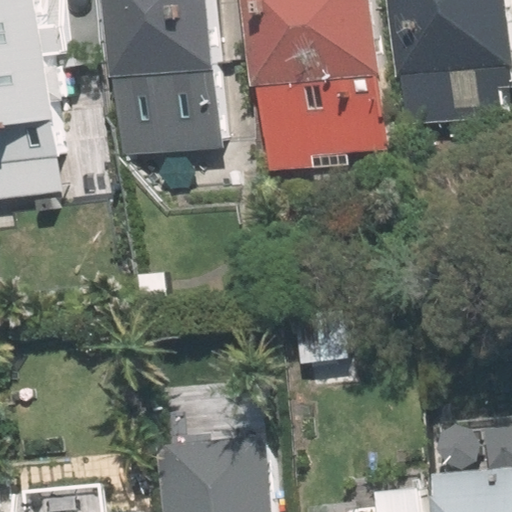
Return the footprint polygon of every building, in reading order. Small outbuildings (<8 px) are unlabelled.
[(68,0),(0,0),(0,122),(73,120),(68,0)] [(122,0),(132,159),(242,152),(232,0),(122,0)] [(268,0),(281,168),(341,163),(340,147),(407,143),(396,0),(268,0)] [(511,0),(409,0),(414,120),(511,117),(511,105),(511,76),(511,75),(511,0)] [(292,511),(289,432),(176,438),(179,511),(292,511)] [(118,454),(24,458),(26,511),(168,511),(168,504),(120,506),(118,454)] [(511,511),(511,465),(452,468),(454,511),(511,511)] [(447,511),(444,471),(389,475),(392,511),(447,511)]
